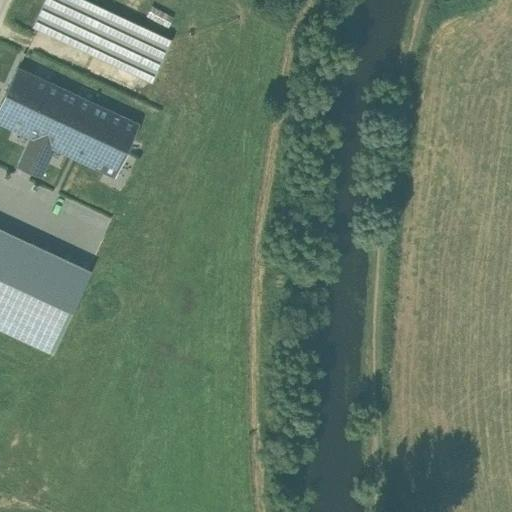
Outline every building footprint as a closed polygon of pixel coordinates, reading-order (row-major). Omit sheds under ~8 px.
[(47,0),(37,24),(86,47),(103,10),(80,0),(47,0)] [(132,23),(103,10),(86,47),(115,60),(132,23)] [(159,28),(167,29),(169,16),(148,12),(145,29),(158,31),(159,28)] [(132,23),(115,60),(150,76),(167,40),(132,23)] [(36,140),(61,88),(17,68),(0,103),(0,123),(30,138),(36,140)] [(61,88),(36,140),(53,148),(114,176),(138,124),(61,88)] [(36,140),(30,138),(17,166),(40,177),(53,148),(36,140)] [(0,230),(0,326),(51,350),(88,271),(0,230)]
